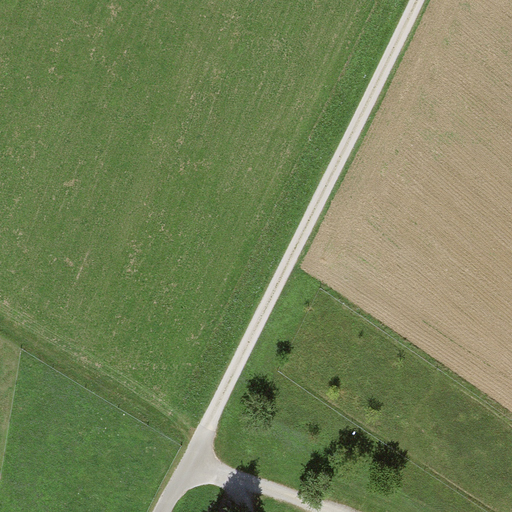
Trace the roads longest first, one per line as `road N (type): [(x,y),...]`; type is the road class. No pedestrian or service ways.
road 1 (track): [(191,468),(413,0)]
road 2 (track): [(191,468),(334,511)]
